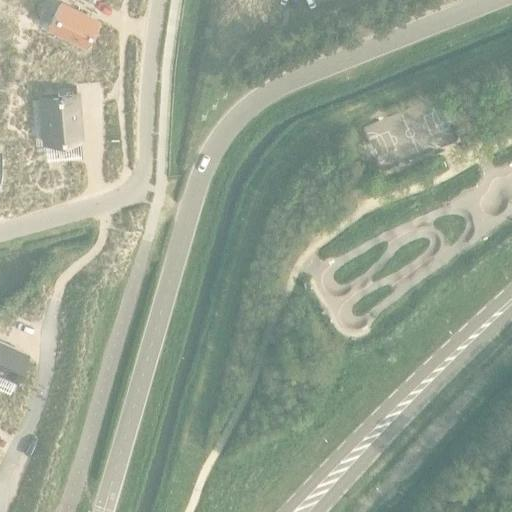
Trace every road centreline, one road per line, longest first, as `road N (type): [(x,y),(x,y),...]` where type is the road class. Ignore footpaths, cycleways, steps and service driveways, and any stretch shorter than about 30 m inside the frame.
road 1 (unclassified): [(102,511),(199,175),(222,133),(291,79),(491,0)]
road 2 (tertiary): [(307,511),(511,301)]
